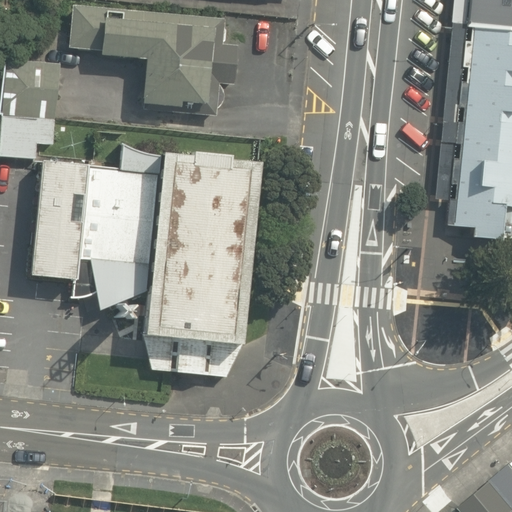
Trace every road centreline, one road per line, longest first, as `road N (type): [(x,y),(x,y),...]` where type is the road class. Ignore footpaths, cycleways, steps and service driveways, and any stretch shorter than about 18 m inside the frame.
road 1 (secondary): [(342,401),(375,0)]
road 2 (tertiary): [(278,457),(0,432)]
road 3 (unclassified): [(398,460),(511,380)]
